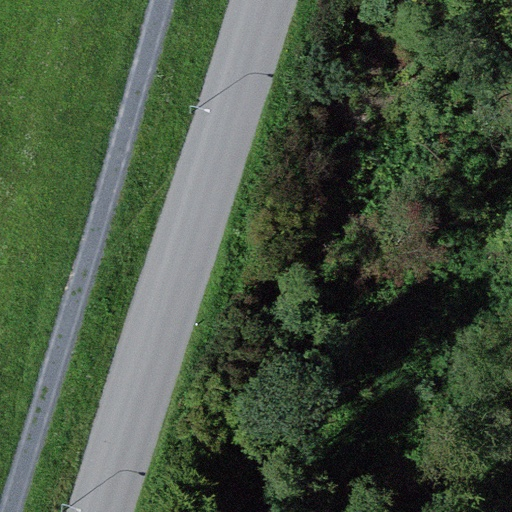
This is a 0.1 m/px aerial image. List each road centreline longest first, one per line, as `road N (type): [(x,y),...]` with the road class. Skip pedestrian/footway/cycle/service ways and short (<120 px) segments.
road 1 (residential): [(272,0),(109,511)]
road 2 (track): [(160,0),(3,511)]
